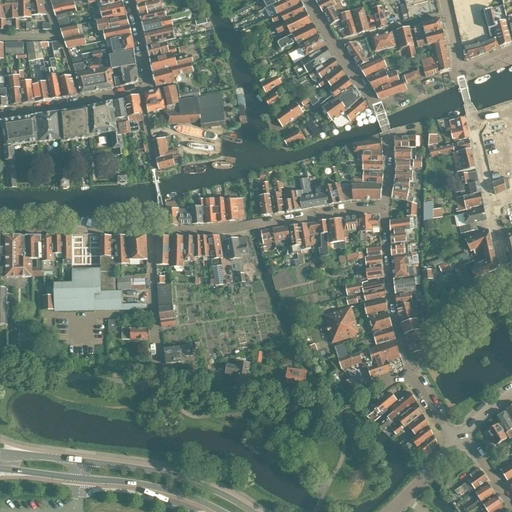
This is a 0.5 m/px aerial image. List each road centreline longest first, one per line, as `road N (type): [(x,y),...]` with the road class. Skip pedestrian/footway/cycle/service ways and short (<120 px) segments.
road 1 (residential): [(364,400),(337,406),(0,367)]
road 2 (tertiary): [(252,511),(214,488),(160,470),(0,450)]
road 3 (residential): [(384,206),(388,288),(409,369),(443,423),(461,436)]
road 4 (residential): [(149,227),(228,227),(384,206)]
road 5 (residential): [(130,0),(145,63),(140,86),(0,114)]
road 6 (tertiary): [(0,466),(154,484),(224,511)]
road 7 (residential): [(511,285),(472,119)]
road 8 (residential): [(149,227),(0,228)]
road 9 (residential): [(149,227),(157,357)]
